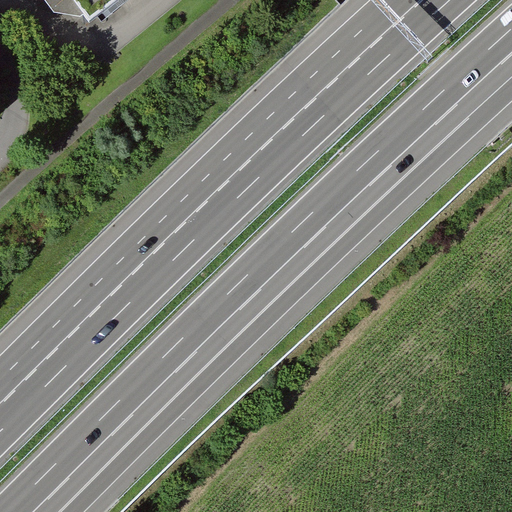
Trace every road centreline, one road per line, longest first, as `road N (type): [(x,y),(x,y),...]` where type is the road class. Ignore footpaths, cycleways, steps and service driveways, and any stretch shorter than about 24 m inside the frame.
road 1 (motorway): [(12,511),(199,324),(451,95)]
road 2 (motorway): [(80,511),(451,95)]
road 3 (motorway): [(436,0),(44,368)]
